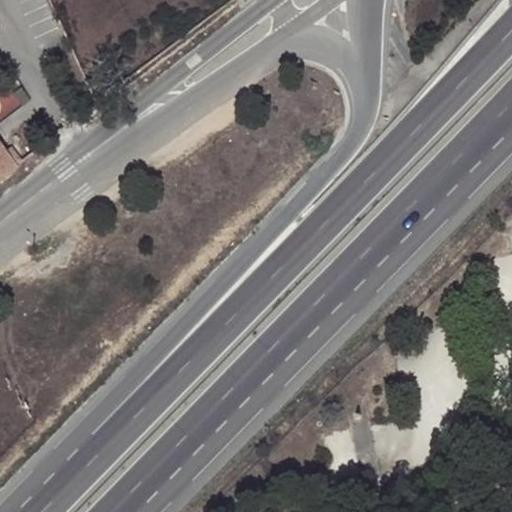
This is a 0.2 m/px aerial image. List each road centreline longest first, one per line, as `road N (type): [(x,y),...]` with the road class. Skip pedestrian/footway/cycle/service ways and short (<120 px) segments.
road 1 (trunk): [(511,26),(41,511)]
road 2 (trunk): [(364,65),(363,125),(350,148),(21,511)]
road 3 (trunk): [(121,511),(511,100)]
road 4 (trunk): [(144,511),(511,141)]
road 5 (residential): [(66,172),(300,29)]
road 6 (residential): [(272,0),(66,172)]
